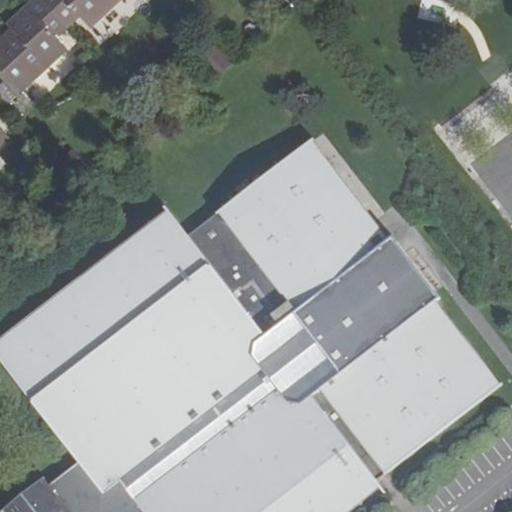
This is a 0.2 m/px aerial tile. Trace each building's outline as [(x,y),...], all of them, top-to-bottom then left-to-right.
[(65,26),(41,0),(29,0),(24,4),(32,12),(0,42),(0,63),(23,87),(65,47),(54,36),(65,26)] [(41,0),(65,26),(77,14),(88,26),(101,40),(132,12),(120,0),(41,0)] [(144,0),(120,0),(132,12),(144,0)] [(373,250),(386,239),(309,140),(296,150),(373,250)] [(1,503),(7,511),(334,511),(372,484),(371,479),(484,395),(419,311),(433,301),(438,297),(390,236),(386,239),(373,250),(296,150),(184,237),(168,216),(0,343),(0,366),(73,465),(43,488),(35,477),(1,503)] [(419,311),(484,395),(497,385),(433,301),(419,311)]
